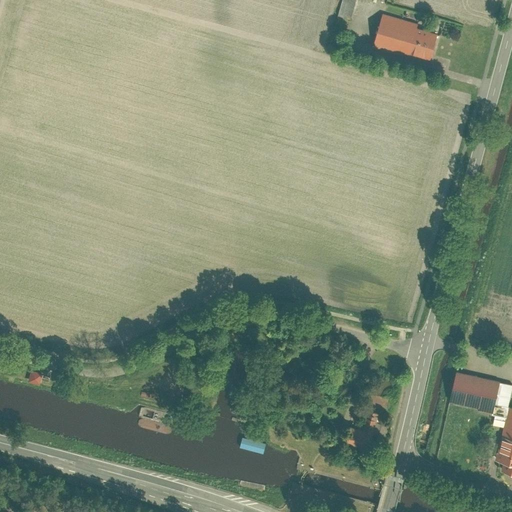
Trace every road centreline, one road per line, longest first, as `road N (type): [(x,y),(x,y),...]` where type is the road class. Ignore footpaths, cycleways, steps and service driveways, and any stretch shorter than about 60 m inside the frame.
road 1 (unclassified): [(0,348),(67,368),(115,370),(206,323),(256,312),(425,351)]
road 2 (tertiary): [(511,19),(425,351)]
road 3 (primary): [(0,442),(232,511)]
road 4 (unclassified): [(400,456),(511,502)]
